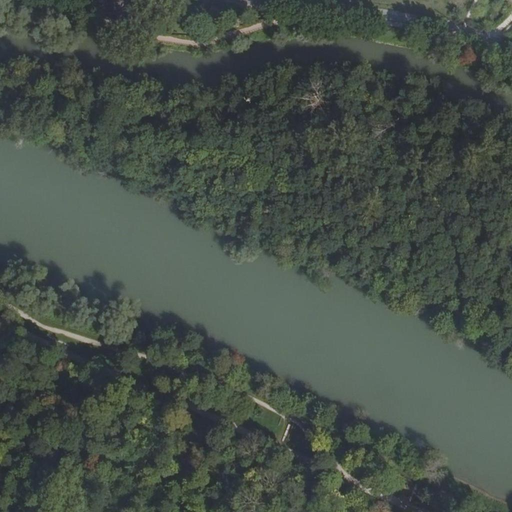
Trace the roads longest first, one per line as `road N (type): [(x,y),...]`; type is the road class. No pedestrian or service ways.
road 1 (track): [(0,323),(424,511)]
road 2 (residential): [(511,50),(387,18),(264,0)]
